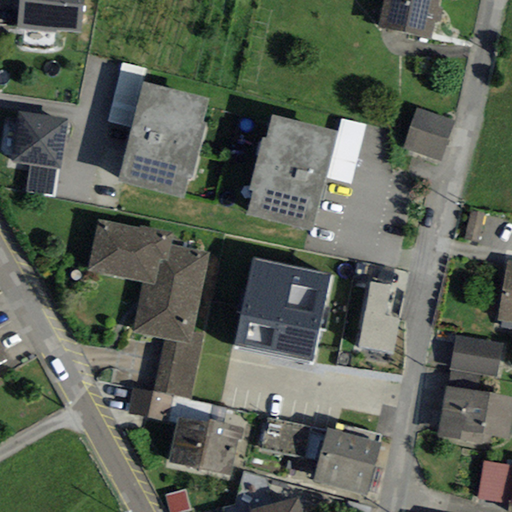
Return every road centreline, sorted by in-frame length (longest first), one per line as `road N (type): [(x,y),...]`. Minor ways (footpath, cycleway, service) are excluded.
road 1 (residential): [(494,0),(423,321),(391,511)]
road 2 (residential): [(148,511),(0,249)]
